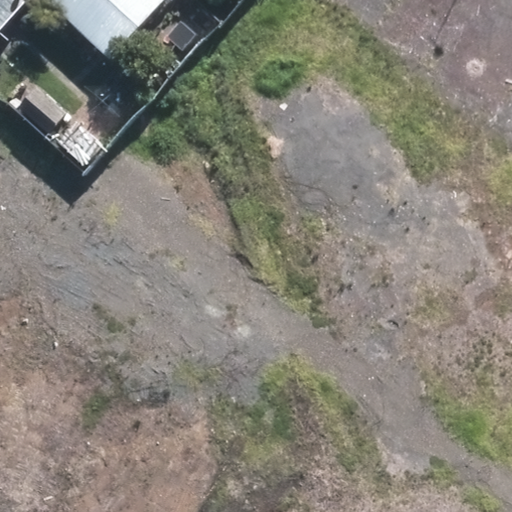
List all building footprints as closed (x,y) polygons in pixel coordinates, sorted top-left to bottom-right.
[(169,0),(53,0),(116,57),(169,0)] [(511,0),(332,0),(483,137),(511,104),(511,0)] [(258,115),(303,239),(284,246),(308,313),(327,306),(343,349),(462,306),(453,282),(489,268),(455,175),(419,188),(377,72),(258,115)] [(163,144),(114,172),(130,201),(179,173),(163,144)] [(191,511),(223,421),(267,437),(293,361),(218,334),(135,305),(61,511),(191,511)]
